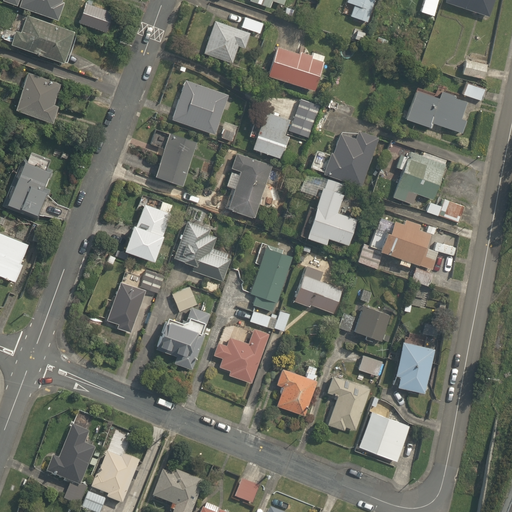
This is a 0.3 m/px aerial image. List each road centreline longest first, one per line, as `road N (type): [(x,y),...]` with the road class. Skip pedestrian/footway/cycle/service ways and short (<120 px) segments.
road 1 (residential): [(32,359),(394,506),(428,505),(445,473),(511,131)]
road 2 (residential): [(32,359),(165,0)]
